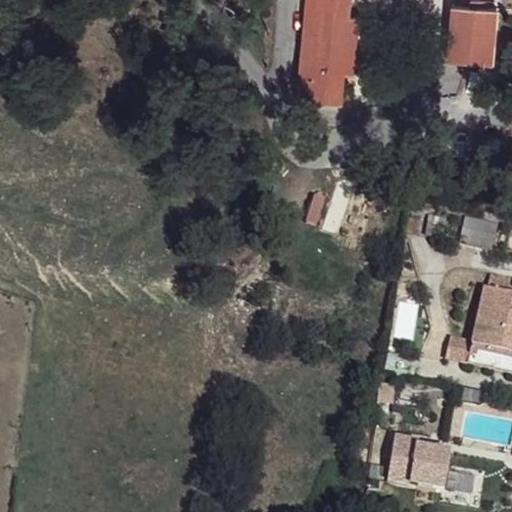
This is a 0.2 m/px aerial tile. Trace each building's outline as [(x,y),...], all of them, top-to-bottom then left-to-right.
[(340,18),(342,0),(303,0),(295,101),(339,107),(343,78),(353,78),(358,21),(340,18)] [(445,0),(445,55),(496,56),(496,0),(445,0)] [(0,75),(0,82),(40,97),(42,91),(0,75)] [(40,97),(0,82),(0,94),(33,106),(36,108),(40,97)] [(33,106),(0,94),(0,194),(27,127),(33,106)] [(36,108),(33,106),(27,127),(45,136),(54,115),(36,108)] [(429,216),(428,231),(449,231),(449,217),(429,216)] [(471,243),(491,246),(495,223),(475,220),(471,243)] [(485,289),(482,290),(472,344),(511,353),(511,295),(505,294),(507,283),(489,279),(485,289)] [(472,344),(450,339),(448,346),(471,351),(472,344)] [(471,351),(448,346),(447,360),(469,366),(471,351)] [(390,431),(383,476),(443,486),(450,441),(390,431)]
